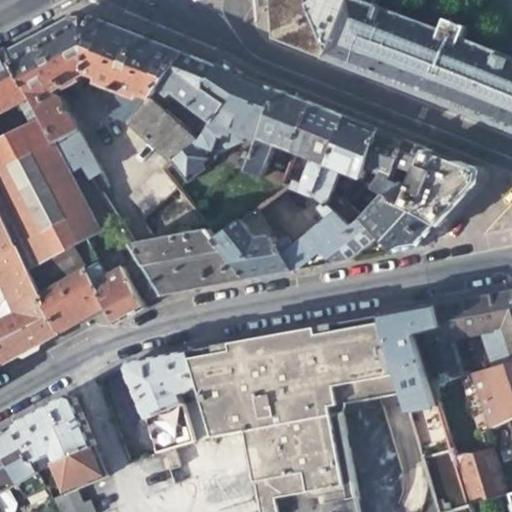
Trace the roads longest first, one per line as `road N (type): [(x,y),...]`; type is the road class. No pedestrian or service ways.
road 1 (residential): [(0,403),(129,337),(511,264)]
road 2 (secondary): [(237,36),(511,154)]
